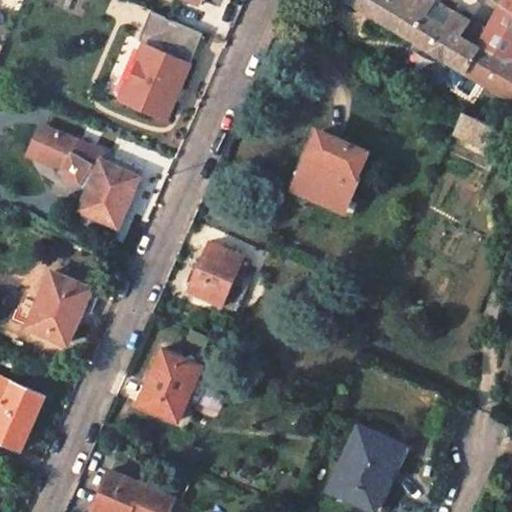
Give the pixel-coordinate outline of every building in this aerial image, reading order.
[(439,24),(426,16),(435,0),(345,0),(511,102),(511,0),(505,0),(487,30),(471,20),(451,7),(439,24)] [(153,14),(147,34),(196,49),(200,35),(172,26),(174,20),(153,14)] [(164,113),(185,64),(163,54),(166,47),(143,38),(116,100),(139,111),(143,104),(164,113)] [(461,112),(452,133),(491,152),(500,130),(461,112)] [(44,122),(41,121),(28,150),(35,153),(40,142),(36,140),(44,122)] [(99,158),(102,151),(78,140),(79,138),(44,122),(36,140),(40,142),(35,153),(59,164),(56,169),(77,182),(83,178),(89,181),(77,208),(116,225),(137,176),(99,158)] [(365,151),(318,130),(307,154),(310,156),(297,187),(341,206),(365,151)] [(240,255),(207,240),(186,289),(219,305),(240,255)] [(65,342),(90,287),(49,269),(25,323),(65,342)] [(175,418),(200,364),(160,346),(136,400),(175,418)] [(43,393),(10,379),(0,374),(0,398),(3,400),(0,406),(0,436),(19,445),(43,393)] [(377,507),(385,489),(382,489),(404,443),(360,422),(330,486),(377,507)] [(166,511),(173,497),(141,483),(108,468),(88,511),(166,511)]
